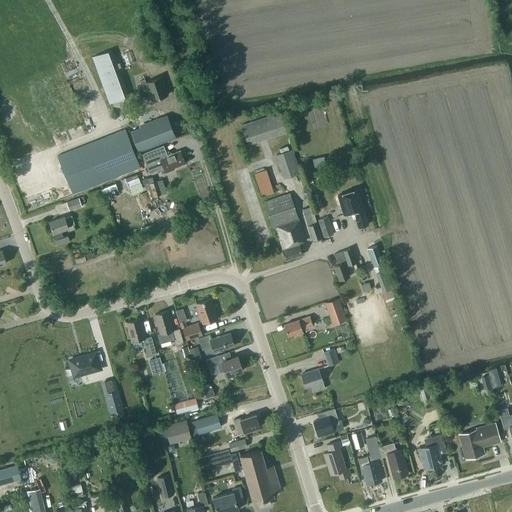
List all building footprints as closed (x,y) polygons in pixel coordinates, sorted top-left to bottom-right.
[(118,67),(120,66),(119,62),(116,63),(112,50),(92,58),(108,103),(129,96),(126,88),(118,67)] [(137,87),(142,101),(151,97),(153,101),(168,95),(161,76),(145,82),(144,79),(139,81),(141,85),(137,87)] [(241,125),(248,144),(287,131),(281,111),(241,125)] [(137,143),(140,153),(176,139),(168,120),(141,130),(133,133),(134,137),(137,143)] [(58,156),(73,195),(140,170),(131,145),(129,140),(125,130),(58,156)] [(142,155),(149,175),(164,170),(165,174),(172,171),(172,170),(185,165),(180,153),(168,158),(164,147),(142,155)] [(276,154),(284,178),(300,172),(293,148),(276,154)] [(274,192),(266,169),(254,173),(262,196),(274,192)] [(144,180),(149,198),(161,194),(157,181),(155,181),(154,178),(148,180),(148,179),(144,180)] [(141,183),(130,187),(131,192),(142,188),(141,183)] [(348,191),(337,195),(343,213),(349,211),(351,217),(354,217),(356,225),(367,222),(362,207),(356,189),(348,191)] [(305,239),(288,190),(263,198),(273,228),(276,227),(283,250),(282,250),(285,261),(302,255),(297,242),(305,239)] [(316,194),(311,196),(315,210),(321,209),(316,194)] [(80,202),(78,198),(66,202),(69,211),(81,206),(80,202)] [(308,226),(313,241),(322,238),(317,223),(316,223),(311,207),(302,210),(307,226),(308,226)] [(334,234),(328,216),(318,220),(324,237),(334,234)] [(54,234),(56,241),(58,246),(69,242),(67,237),(63,238),(61,232),(68,229),(68,228),(75,226),(72,217),(65,220),(64,218),(50,223),(54,234)] [(367,248),(374,267),(384,264),(377,244),(367,248)] [(336,264),(333,265),(338,280),(348,277),(345,267),(354,264),(349,249),(333,254),(336,264)] [(399,302),(394,288),(387,268),(375,272),(382,292),(387,306),(399,302)] [(325,302),(332,325),(346,320),(339,297),(325,302)] [(192,312),(193,316),(195,317),(199,316),(202,323),(218,318),(215,311),(214,311),(210,299),(195,304),(196,308),(193,309),(192,312)] [(168,311),(154,315),(159,333),(157,334),(159,343),(174,339),(175,344),(183,342),(180,331),(174,332),(168,311)] [(176,314),(181,328),(186,326),(185,321),(183,321),(180,312),(176,314)] [(288,336),(293,334),(294,336),(303,333),(302,329),(313,326),(310,316),(284,325),(288,336)] [(140,319),(127,323),(132,342),(133,346),(137,347),(142,346),(142,347),(145,346),(148,357),(156,355),(152,339),(146,341),(140,319)] [(183,328),(187,340),(201,335),(197,323),(183,328)] [(212,346),(214,352),(234,345),(230,333),(211,339),(209,335),(198,338),(202,350),(212,346)] [(323,352),(328,365),(339,361),(334,348),(323,352)] [(95,352),(90,354),(69,360),(74,376),(100,368),(97,356),(96,353),(96,352),(95,352)] [(237,356),(222,361),(220,355),(206,360),(208,368),(217,365),(220,373),(224,371),(226,376),(242,370),(237,356)] [(158,357),(147,360),(149,365),(160,362),(158,357)] [(301,374),(305,387),(323,381),(318,368),(301,374)] [(210,387),(202,389),(205,398),(213,395),(210,387)] [(419,389),(422,400),(430,397),(427,387),(419,389)] [(122,409),(117,390),(105,393),(110,412),(122,409)] [(173,404),(175,413),(197,408),(195,398),(173,404)] [(507,412),(504,401),(497,403),(500,414),(507,412)] [(326,417),(313,421),(318,435),(333,430),(334,430),(335,430),(343,428),(341,421),(338,422),(334,409),(324,412),(326,417)] [(215,412),(192,420),(196,434),(220,426),(215,412)] [(240,419),(239,417),(233,419),(236,428),(242,426),(243,431),(259,427),(255,414),(240,419)] [(186,419),(165,425),(169,439),(190,434),(186,419)] [(496,431),(495,425),(460,435),(464,448),(471,446),(473,456),(483,453),(481,445),(493,442),(491,433),(496,431)] [(351,434),(355,448),(365,445),(361,431),(351,434)] [(346,433),(340,436),(342,442),(349,440),(346,433)] [(441,464),(438,450),(445,449),(441,434),(431,437),(433,445),(418,449),(421,461),(423,461),(425,468),(441,464)] [(378,447),(379,447),(376,436),(365,439),(370,455),(366,456),(368,463),(361,464),(367,484),(381,480),(375,460),(374,461),(374,459),(381,458),(378,447)] [(229,443),(231,451),(247,446),(245,438),(229,443)] [(329,462),(332,474),(338,472),(340,478),(350,475),(348,468),(345,469),(339,448),(340,448),(338,441),(326,445),(328,452),(323,453),(326,463),(329,462)] [(393,443),(379,447),(378,447),(381,458),(387,456),(393,477),(408,473),(401,449),(395,451),(393,443)] [(202,470),(232,462),(235,472),(241,471),(240,469),(244,468),(243,465),(239,466),(236,453),(230,455),(229,450),(199,458),(202,470)] [(244,468),(253,501),(252,501),(252,502),(253,502),(258,501),(259,507),(271,503),(269,498),(273,496),(274,496),(274,495),(273,495),(272,491),(280,489),(273,465),(265,467),(260,450),(240,455),(243,465),(244,468)] [(63,458),(62,459),(64,465),(73,462),(74,463),(76,462),(75,462),(73,456),(64,459),(63,458)] [(15,463),(0,467),(0,482),(19,477),(15,463)] [(157,477),(161,497),(174,494),(169,474),(157,477)] [(81,483),(70,486),(72,492),(83,489),(81,483)] [(213,497),(216,511),(224,511),(238,509),(237,504),(244,502),(240,486),(232,488),(233,491),(213,497)] [(46,511),(40,488),(27,491),(32,511),(46,511)] [(204,491),(197,493),(200,505),(200,506),(202,506),(207,505),(204,491)] [(117,499),(120,511),(126,511),(123,498),(117,499)]
